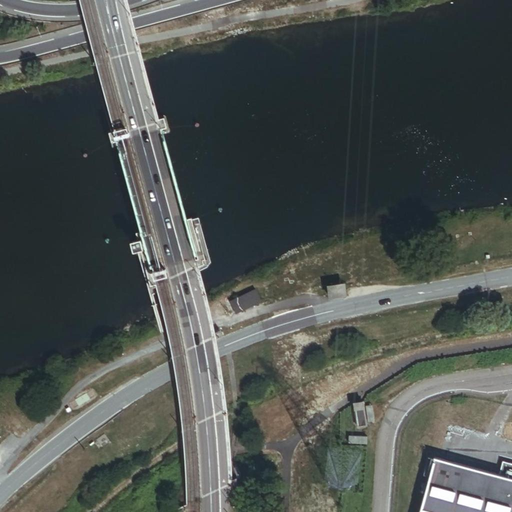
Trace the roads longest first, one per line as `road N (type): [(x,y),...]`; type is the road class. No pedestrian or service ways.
road 1 (tertiary): [(511,277),(331,310),(222,346),(127,395),(0,495)]
road 2 (secondary): [(106,0),(191,325),(212,492)]
road 3 (trunk): [(219,0),(0,57)]
road 4 (motorway): [(2,0),(58,11),(126,0)]
